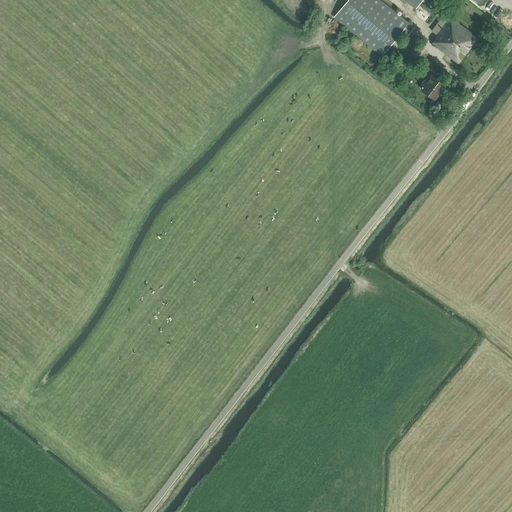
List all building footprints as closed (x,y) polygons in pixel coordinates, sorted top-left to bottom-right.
[(404,39),(414,27),(400,16),(399,17),(379,0),(347,0),(334,17),(382,56),(399,35),(404,39)] [(404,0),(415,9),(422,0),(404,0)] [(438,34),(433,41),(458,62),(478,37),(451,16),(445,23),(437,33),(438,34)] [(418,40),(413,36),(406,44),(411,48),(418,40)] [(427,75),(419,87),(434,98),(445,83),(432,74),(430,77),(427,75)]
